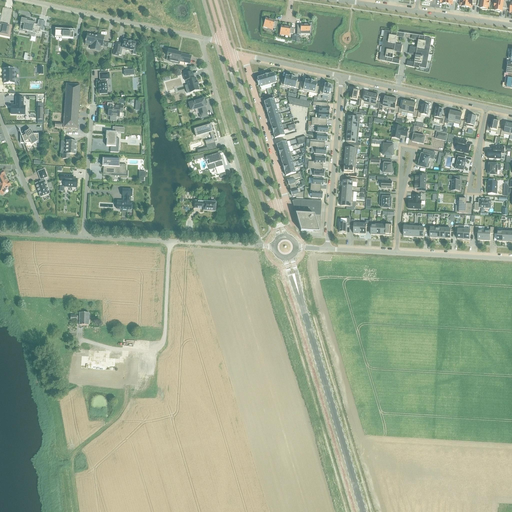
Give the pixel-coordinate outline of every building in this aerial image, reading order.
[(488,0),(478,0),(478,5),(481,5),(480,8),(482,9),(487,10),(487,9),(488,7),(489,2),(488,2),(488,0)] [(508,0),(504,0),(496,0),(496,3),(495,3),(494,8),(495,8),(495,11),(500,12),(500,11),(502,12),(502,8),(506,9),(508,0)] [(0,29),(1,29),(0,33),(7,35),(9,26),(2,24),(2,25),(0,24),(0,23),(2,17),(1,17),(0,16),(0,29)] [(275,21),(265,18),(264,25),(263,27),(267,28),(268,26),(273,27),(273,28),(276,29),(278,23),(275,22),(275,21)] [(21,19),(20,26),(20,25),(23,26),(23,28),(23,30),(25,31),(26,31),(36,33),(36,32),(40,33),(40,30),(44,31),(45,22),(38,21),(37,25),(34,24),(34,23),(35,23),(36,23),(30,22),(31,21),(27,20),(21,19)] [(297,35),(310,35),(310,25),(300,25),(300,26),(297,25),(297,35)] [(290,27),(281,26),(280,32),(280,35),(284,36),(284,33),(289,34),(293,34),(294,29),(290,28),(290,27)] [(72,30),(55,29),(55,38),(56,38),(56,37),(62,37),(62,38),(73,39),(73,32),(72,32),(72,30)] [(384,34),(383,38),(396,41),(397,36),(404,37),(404,34),(395,32),(392,32),(388,31),(386,31),(385,31),(384,34)] [(87,35),(86,40),(85,40),(85,42),(86,42),(85,44),(86,45),(86,44),(92,45),(91,47),(95,48),(95,50),(99,51),(99,49),(100,49),(100,46),(102,47),(106,48),(107,43),(103,42),(105,37),(97,35),(96,37),(94,37),(95,36),(87,35)] [(412,35),(412,38),(419,40),(418,44),(430,47),(431,45),(432,39),(430,39),(425,38),(425,37),(421,36),(418,36),(412,35)] [(383,38),(382,46),(395,48),(396,41),(383,38)] [(134,51),(134,49),(136,43),(131,42),(128,42),(124,41),(123,45),(121,45),(121,44),(116,43),(114,55),(118,56),(118,55),(121,56),(123,49),(126,50),(126,51),(129,51),(130,50),(134,51)] [(418,44),(416,52),(429,54),(430,47),(418,44)] [(381,50),(381,53),(382,53),(393,55),(395,48),(382,46),(381,50)] [(168,51),(167,57),(167,56),(169,57),(170,58),(169,62),(178,64),(179,61),(189,64),(191,57),(181,54),(181,53),(168,51)] [(416,52),(415,59),(426,61),(428,61),(429,56),(429,54),(416,52)] [(381,53),(379,60),(382,61),(386,62),(387,62),(389,63),(399,65),(400,65),(399,64),(399,61),(393,60),(393,55),(382,53),(381,53)] [(406,66),(416,68),(417,69),(419,69),(419,68),(426,69),(428,61),(426,61),(415,59),(414,64),(407,63),(407,66),(406,66)] [(14,69),(4,69),(4,84),(14,84),(14,69)] [(192,72),(183,74),(185,81),(186,81),(189,90),(186,91),(187,93),(190,93),(199,90),(198,86),(197,81),(196,82),(195,78),(194,78),(192,72)] [(98,83),(99,95),(107,94),(107,82),(106,82),(106,80),(109,79),(109,73),(99,73),(100,80),(101,80),(101,83),(98,83)] [(268,75),(271,85),(276,83),(275,81),(276,81),(275,75),(274,76),(273,73),(268,75)] [(271,85),(268,75),(262,76),(265,86),(271,85)] [(265,86),(262,76),(262,77),(257,78),(258,80),(257,81),(258,86),(259,85),(260,88),(265,86)] [(289,88),(291,77),(288,76),(288,77),(286,76),(285,76),(285,80),(282,79),(280,86),(289,88)] [(295,78),(291,77),(289,88),(289,87),(295,88),(295,89),(295,88),(298,89),(299,83),(296,82),(297,78),(297,79),(295,78)] [(308,93),(311,81),(308,81),(305,80),(304,84),(301,83),(300,91),(308,93)] [(314,82),(311,81),(308,93),(317,95),(319,87),(316,86),(317,83),(316,83),(314,82)] [(63,128),(77,129),(80,85),(66,84),(63,128)] [(321,87),(319,95),(328,97),(329,93),(330,93),(330,94),(331,88),(330,88),(331,86),(324,84),(324,85),(324,88),(321,87)] [(352,89),(351,95),(350,101),(357,103),(356,106),(359,107),(361,99),(358,98),(359,91),(352,89)] [(370,105),(372,94),(366,92),(365,100),(362,99),(360,105),(364,106),(364,104),(370,105)] [(370,105),(375,107),(375,108),(378,109),(380,103),(377,102),(378,95),(372,94),(370,105)] [(389,109),(391,98),(385,97),(384,104),(381,103),(379,111),(382,112),(383,108),(389,109)] [(24,98),(16,98),(16,106),(11,106),(11,115),(25,115),(25,106),(23,106),(24,98)] [(397,99),(391,98),(389,109),(394,111),(394,113),(397,113),(399,107),(396,106),(397,99)] [(265,107),(275,105),(274,100),(274,99),(264,102),(265,107)] [(199,108),(201,112),(206,110),(204,104),(205,104),(204,100),(189,104),(191,111),(199,108)] [(408,114),(410,102),(404,101),(403,108),(400,107),(398,113),(402,114),(402,112),(408,114)] [(313,102),(313,107),(318,107),(317,113),(329,114),(330,107),(329,107),(328,107),(328,104),(313,102)] [(410,102),(408,114),(413,115),(413,117),(416,117),(418,111),(415,111),(416,103),(410,102)] [(277,110),(275,105),(265,107),(267,113),(277,110)] [(419,111),(417,118),(421,118),(421,115),(428,116),(429,112),(430,107),(430,106),(423,105),(421,112),(419,111)] [(109,109),(108,117),(110,117),(110,121),(116,121),(116,117),(119,117),(120,113),(122,113),(123,106),(115,106),(109,106),(109,109)] [(441,119),(440,123),(444,123),(445,117),(442,116),(443,110),(437,109),(435,118),(441,119)] [(278,115),(277,110),(267,113),(269,118),(278,115)] [(454,124),(457,112),(451,111),(449,118),(446,117),(445,124),(448,124),(448,122),(454,124)] [(463,113),(457,112),(454,124),(460,125),(459,127),(462,127),(464,121),(461,121),(463,113)] [(312,118),(311,122),(326,123),(327,120),(328,120),(329,120),(329,115),(329,114),(317,113),(317,114),(317,118),(312,118)] [(280,120),(278,115),(269,118),(270,123),(280,120)] [(348,117),(348,122),(360,123),(360,118),(361,118),(361,115),(356,115),(356,118),(348,117)] [(474,126),(476,117),(469,116),(468,122),(465,121),(464,128),(467,128),(468,125),(474,126)] [(281,125),(280,120),(270,123),(272,128),(271,128),(281,125)] [(497,133),(496,135),(499,135),(501,129),(498,129),(499,121),(492,120),(491,125),(490,132),(497,133)] [(326,127),(326,123),(311,122),(311,126),(316,127),(316,132),(327,133),(328,127),(326,127)] [(510,136),(511,125),(511,123),(506,123),(505,130),(502,129),(501,136),(504,136),(504,135),(510,136)] [(196,137),(213,132),(211,125),(194,130),(196,137)] [(283,131),(281,125),(271,128),(273,133),(283,131)] [(402,127),(394,126),(391,138),(400,140),(401,136),(407,137),(409,130),(402,128),(402,127)] [(25,134),(21,134),(20,134),(20,143),(39,143),(38,134),(33,134),(30,130),(25,133),(25,134)] [(284,136),(283,131),(273,133),(273,134),(275,138),(275,139),(285,136),(284,136)] [(117,133),(107,132),(106,132),(106,139),(107,139),(106,146),(111,147),(116,147),(116,139),(117,133)] [(437,132),(435,139),(446,141),(448,135),(437,132)] [(327,135),(315,134),(315,140),(310,140),(310,144),(324,145),(325,142),(326,142),(327,142),(327,135)] [(424,145),(425,137),(414,134),(412,142),(417,143),(419,144),(424,145)] [(346,137),(346,142),(347,142),(353,143),(353,146),(359,146),(361,146),(361,143),(358,143),(358,138),(346,137)] [(207,148),(204,149),(204,152),(216,149),(213,139),(205,141),(206,145),(207,148)] [(470,145),(466,145),(465,144),(465,141),(467,142),(467,141),(456,139),(455,146),(457,146),(456,151),(469,154),(470,145)] [(76,155),(76,142),(66,141),(66,154),(63,154),(62,159),(70,160),(70,155),(76,155)] [(278,150),(288,147),(286,142),(276,145),(277,145),(278,150)] [(324,149),(324,145),(310,144),(309,147),(309,148),(314,148),(314,154),(325,155),(326,155),(326,149),(324,149)] [(393,145),(384,145),(383,156),(393,156),(393,155),(394,155),(394,151),(393,151),(393,145)] [(345,148),(345,154),(357,155),(357,149),(359,150),(359,146),(353,146),(352,149),(345,148)] [(289,152),(288,147),(278,150),(279,155),(290,152),(289,152)] [(488,150),(488,159),(501,159),(501,154),(504,154),(504,147),(494,147),(493,147),(495,147),(495,150),(494,150),(488,150)] [(419,162),(418,167),(427,169),(427,168),(428,169),(430,164),(428,164),(430,159),(434,160),(436,153),(424,150),(423,154),(421,154),(420,159),(419,162)] [(292,157),(290,152),(279,155),(280,156),(281,161),(292,157)] [(204,154),(194,157),(195,161),(204,158),(204,161),(206,160),(207,165),(208,165),(210,170),(216,168),(223,166),(220,155),(216,156),(216,155),(205,158),(204,154)] [(466,160),(465,160),(466,156),(456,154),(455,158),(456,158),(454,165),(457,165),(456,169),(456,170),(463,171),(464,172),(464,171),(465,167),(466,164),(465,164),(466,160)] [(325,157),(314,156),(313,162),(308,162),(308,166),(323,167),(323,164),(325,164),(325,157)] [(292,158),(292,157),(281,161),(283,165),(282,165),(282,166),(292,163),(291,158),(292,158)] [(121,159),(101,159),(102,159),(102,164),(105,164),(105,166),(103,166),(103,175),(111,176),(111,174),(120,174),(120,176),(127,176),(127,172),(126,172),(126,165),(119,165),(120,160),(121,160),(121,159)] [(383,160),(382,164),(384,164),(383,174),(392,174),(392,173),(393,173),(393,170),(392,170),(392,164),(391,164),(392,161),(383,160)] [(294,168),(292,163),(282,166),(284,171),(294,168)] [(497,165),(489,164),(489,170),(488,170),(488,174),(489,174),(489,175),(497,175),(497,171),(501,171),(501,165),(497,165)] [(322,170),(323,167),(308,166),(307,170),(312,170),(312,176),(324,177),(324,170),(324,171),(322,170)] [(295,173),(294,168),(284,171),(286,176),(296,173),(295,173)] [(344,168),(343,173),(351,174),(350,177),(357,177),(357,174),(355,174),(356,169),(344,168)] [(36,184),(40,197),(50,194),(45,181),(44,179),(47,177),(44,169),(38,172),(41,180),(42,182),(36,184)] [(0,186),(0,187),(0,194),(2,195),(3,194),(5,190),(4,189),(10,186),(11,186),(8,182),(7,183),(6,180),(5,178),(3,176),(5,175),(3,171),(2,171),(3,171),(0,172),(0,186)] [(289,185),(290,188),(296,186),(294,180),(300,178),(299,174),(290,176),(290,178),(287,179),(287,180),(287,181),(287,180),(288,186),(289,185)] [(77,179),(73,179),(72,178),(71,178),(71,176),(73,176),(61,175),(60,182),(64,182),(64,187),(77,188),(77,179)] [(416,183),(426,184),(427,175),(419,175),(419,177),(415,177),(415,181),(416,181),(416,183)] [(392,182),(386,182),(386,178),(377,177),(377,182),(382,182),(381,189),(392,190),(392,182)] [(452,181),(451,191),(460,192),(461,181),(460,181),(460,177),(450,177),(450,181),(452,181)] [(311,184),(310,188),(321,189),(321,185),(323,185),(323,186),(324,179),(323,179),(313,178),(312,184),(311,184)] [(343,181),(342,187),(352,187),(353,182),(356,183),(357,179),(350,179),(349,182),(343,181)] [(488,194),(497,194),(497,182),(488,182),(488,194)] [(426,184),(416,183),(415,185),(415,189),(418,189),(418,192),(426,192),(426,184)] [(298,193),(296,186),(290,188),(291,191),(290,191),(291,196),(292,196),(292,197),(295,196),(296,198),(303,199),(303,192),(298,193)] [(320,192),(321,189),(310,188),(310,192),(312,192),(311,198),(322,199),(323,192),(322,192),(320,192)] [(117,202),(118,202),(118,204),(118,208),(121,208),(122,208),(122,210),(122,211),(127,211),(127,210),(131,210),(131,202),(130,202),(130,197),(132,197),(132,190),(123,189),(122,196),(124,196),(124,201),(117,201),(117,202)] [(391,194),(380,193),(380,197),(383,198),(382,208),(391,209),(392,198),(391,198),(391,194)] [(409,209),(421,210),(421,201),(420,201),(421,196),(413,196),(413,201),(409,200),(409,209)] [(456,206),(455,213),(459,213),(466,213),(471,213),(472,204),(466,204),(466,199),(459,199),(459,206),(456,206)] [(321,201),(296,200),(292,201),(301,232),(302,234),(314,230),(315,231),(317,231),(316,230),(320,229),(321,201)] [(475,204),(475,211),(479,211),(479,208),(491,209),(491,200),(479,200),(479,204),(475,204)] [(194,209),(205,209),(205,211),(215,212),(216,203),(210,203),(210,202),(209,201),(208,201),(207,201),(206,202),(204,202),(195,201),(194,209)] [(341,201),(341,206),(347,207),(346,210),(354,210),(354,207),(353,207),(353,202),(341,201)] [(350,219),(347,218),(347,224),(340,223),(340,228),(339,233),(347,234),(347,226),(350,227),(350,219)] [(354,234),(360,235),(360,222),(355,222),(355,220),(351,220),(351,227),(354,227),(354,234)] [(360,222),(360,235),(366,235),(366,227),(369,228),(370,221),(366,221),(366,223),(360,222)] [(458,226),(455,226),(455,232),(458,232),(457,240),(463,240),(464,230),(458,230),(458,226)] [(470,230),(464,230),(463,240),(470,240),(470,233),(473,233),(473,227),(470,227),(470,230)] [(479,227),(475,227),(475,233),(478,233),(478,241),(484,241),(484,231),(479,231),(479,227)] [(419,228),(419,238),(424,238),(424,231),(427,232),(428,229),(424,228),(419,228)] [(490,231),(484,231),(484,241),(490,241),(490,234),(493,234),(494,228),(490,228),(490,231)] [(79,325),(89,326),(89,313),(80,313),(79,316),(77,316),(70,316),(70,320),(79,321),(79,325)] [(77,374),(121,377),(122,359),(78,356),(77,374)]
